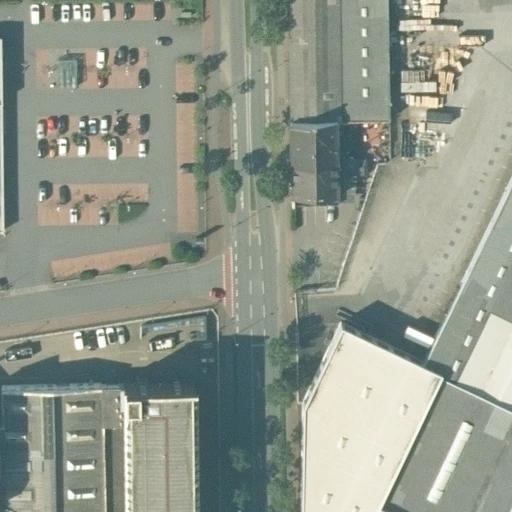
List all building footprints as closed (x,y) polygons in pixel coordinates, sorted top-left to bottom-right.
[(287,0),(290,119),(336,119),(336,120),(340,119),(338,0),(287,0)] [(386,0),(338,0),(340,119),(358,119),(387,119),(389,119),(386,0)] [(76,60),(56,60),(56,87),(76,87),(76,60)] [(290,119),(289,119),(290,163),(336,162),(336,151),(336,120),(336,119),(290,119)] [(387,119),(358,119),(358,142),(388,142),(387,119)] [(354,157),(342,158),(341,151),(336,151),(336,162),(354,162),(354,157)] [(336,162),(290,163),(291,204),(293,204),(293,202),(337,201),(337,187),(336,162)] [(354,162),(336,162),(337,187),(354,187),(354,162)] [(511,175),(423,361),(423,362),(441,370),(440,373),(455,381),(511,261),(511,175)] [(181,232),(200,232),(201,177),(182,177),(181,232)] [(511,261),(455,381),(495,401),(511,364),(511,261)] [(423,361),(340,322),(302,402),(300,511),(399,511),(378,502),(440,373),(441,370),(423,362),(423,361)] [(511,364),(495,401),(511,408),(511,364)] [(440,373),(378,502),(399,511),(505,511),(511,498),(511,408),(495,401),(455,381),(440,373)] [(195,511),(194,381),(123,382),(124,511),(195,511)] [(124,511),(123,382),(1,385),(1,421),(0,421),(0,511),(124,511)]
